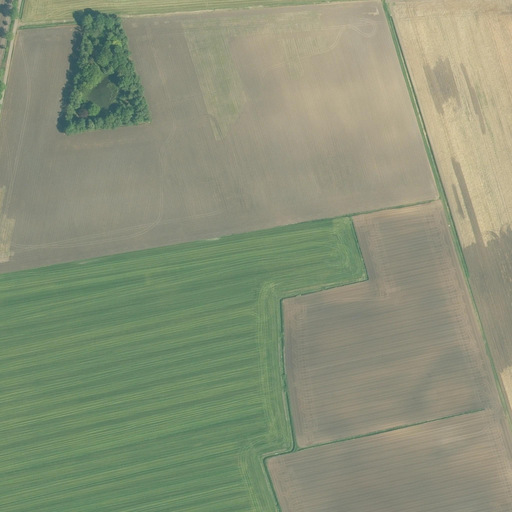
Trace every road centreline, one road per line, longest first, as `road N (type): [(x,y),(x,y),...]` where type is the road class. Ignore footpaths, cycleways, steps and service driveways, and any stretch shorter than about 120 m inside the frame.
road 1 (track): [(511,432),(381,0)]
road 2 (track): [(354,0),(15,24)]
